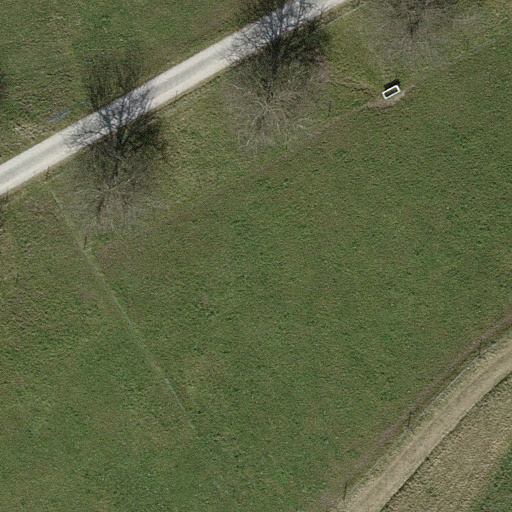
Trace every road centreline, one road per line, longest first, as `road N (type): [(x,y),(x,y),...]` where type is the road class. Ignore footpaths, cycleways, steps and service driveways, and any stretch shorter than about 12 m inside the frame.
road 1 (track): [(0,183),(324,0)]
road 2 (track): [(352,511),(511,354)]
